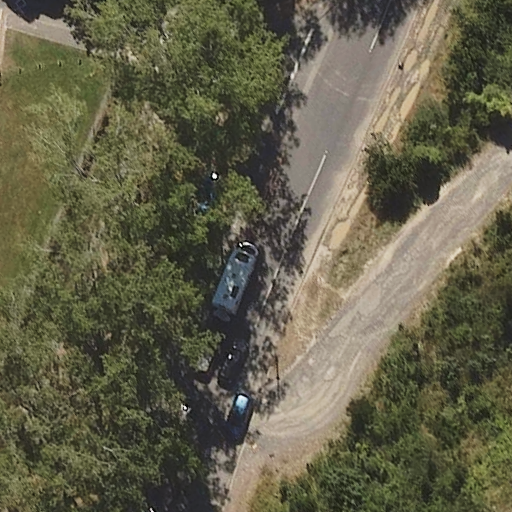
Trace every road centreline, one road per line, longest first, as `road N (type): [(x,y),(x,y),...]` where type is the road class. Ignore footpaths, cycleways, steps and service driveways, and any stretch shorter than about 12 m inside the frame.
road 1 (track): [(233,511),(254,446),(282,410),(326,250),(444,0)]
road 2 (tertiary): [(387,0),(184,511)]
